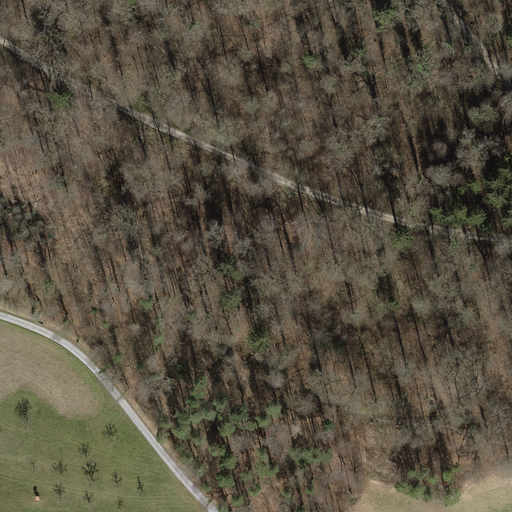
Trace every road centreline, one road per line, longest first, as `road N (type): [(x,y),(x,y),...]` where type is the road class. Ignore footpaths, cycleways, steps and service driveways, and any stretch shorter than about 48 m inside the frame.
road 1 (track): [(511,238),(421,226),(313,193),(87,91),(0,39)]
road 2 (track): [(0,315),(82,357),(215,511)]
